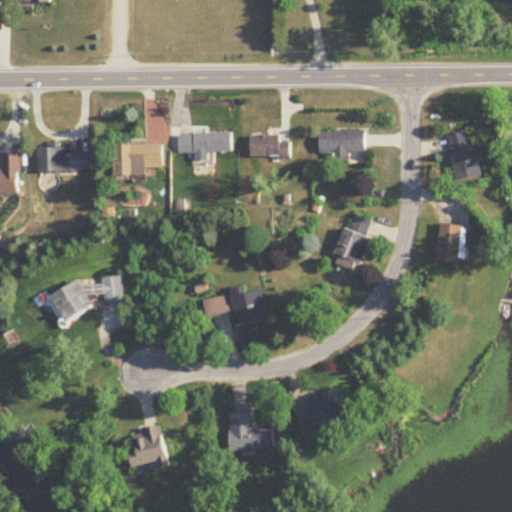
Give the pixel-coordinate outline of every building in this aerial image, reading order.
[(449,135),(457,181),(482,176),(474,131),(449,135)] [(366,132),(320,132),(320,154),(336,154),(336,160),(351,160),(351,154),(366,154),(366,132)] [(197,154),(197,161),(210,161),(210,152),(234,152),(233,134),(179,134),(179,154),(197,154)] [(282,135),(252,135),(252,158),(292,158),(292,142),(282,142),(282,135)] [(117,145),(117,175),(155,176),(155,168),(164,168),(164,145),(117,145)] [(40,149),(40,172),(92,172),(92,149),(40,149)] [(22,153),(3,153),(3,170),(0,169),(0,193),(21,194),(22,153)] [(361,264),(376,222),(352,213),(337,255),(342,256),(339,264),(350,267),(352,261),(361,264)] [(461,263),(464,226),(442,224),(439,262),(461,263)] [(93,309),(92,296),(106,295),(107,303),(126,301),(124,276),(108,278),(94,285),(83,286),(80,281),(50,297),(64,324),(93,309)] [(269,321),(264,290),(247,292),(246,286),(231,288),(232,296),(205,300),(208,317),(236,313),(238,325),(269,321)] [(308,444),(330,437),(325,422),(350,414),(343,390),(296,405),(308,444)] [(276,449),(275,429),(254,429),(254,412),(231,413),(232,451),(276,449)] [(153,470),(171,467),(163,428),(135,433),(138,449),(131,450),(134,467),(152,464),(153,470)]
